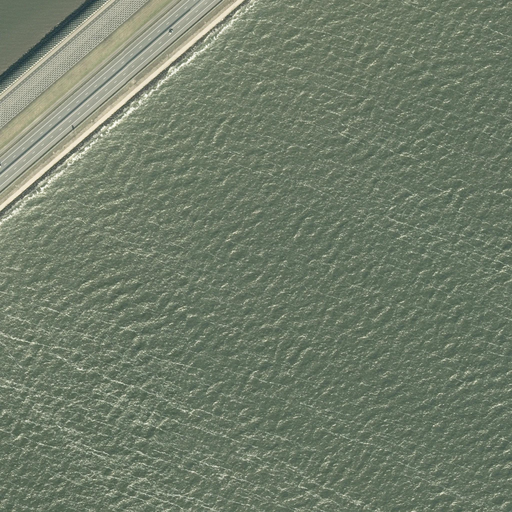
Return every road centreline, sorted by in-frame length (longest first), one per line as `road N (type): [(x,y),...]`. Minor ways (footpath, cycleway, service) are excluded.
road 1 (motorway): [(0,181),(210,0)]
road 2 (motorway): [(195,0),(0,168)]
